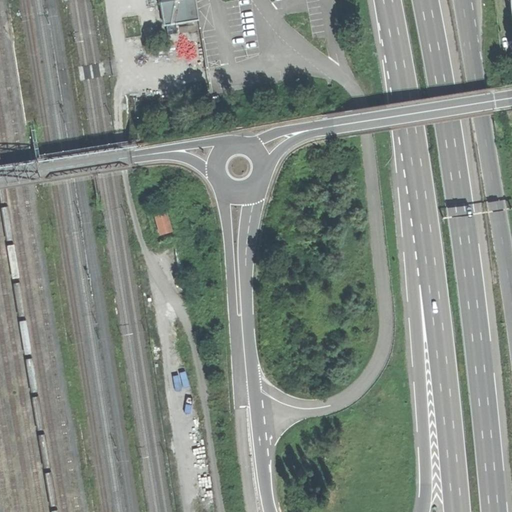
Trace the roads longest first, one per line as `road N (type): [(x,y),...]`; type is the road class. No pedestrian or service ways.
road 1 (trunk): [(493,511),(467,267),(425,0)]
road 2 (track): [(224,511),(204,383),(184,318),(148,258),(124,172),(121,85)]
road 3 (trunk): [(271,511),(251,388),(251,188)]
road 4 (trunk): [(511,299),(465,26)]
road 5 (trunk): [(388,0),(430,271)]
road 6 (trunk): [(430,271),(413,315),(425,511)]
road 7 (trunk): [(430,271),(456,511)]
road 8 (tertiary): [(313,128),(511,97)]
road 9 (tertiary): [(0,177),(154,153)]
